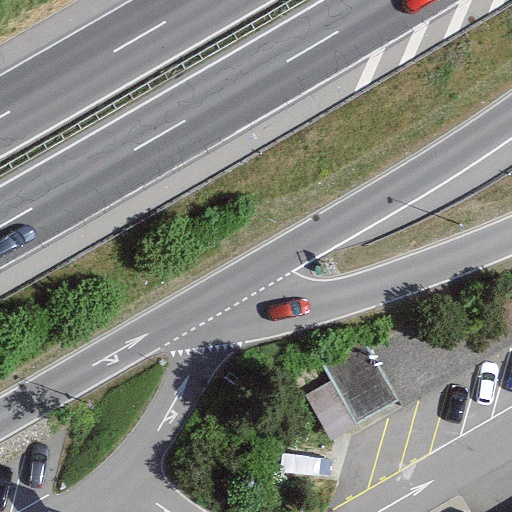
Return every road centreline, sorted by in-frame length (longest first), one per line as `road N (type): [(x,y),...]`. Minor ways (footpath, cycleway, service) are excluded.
road 1 (motorway): [(0,223),(390,0)]
road 2 (motorway): [(198,0),(0,114)]
road 3 (motorway): [(368,204),(511,114)]
